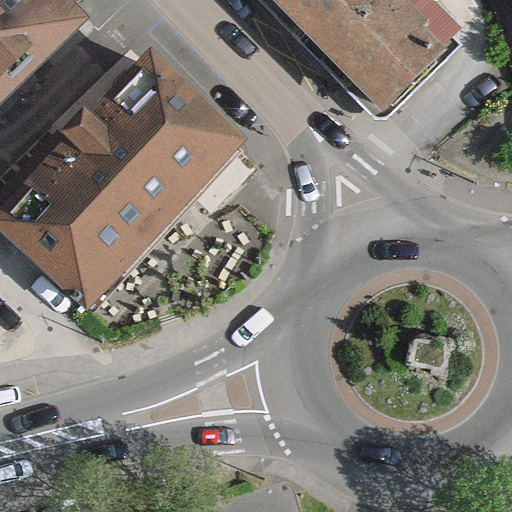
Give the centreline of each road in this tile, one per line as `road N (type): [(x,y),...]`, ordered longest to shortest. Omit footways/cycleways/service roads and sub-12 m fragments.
road 1 (secondary): [(369,235),(307,124),(190,0)]
road 2 (primary): [(30,444),(326,436)]
road 3 (primary): [(293,325),(30,444)]
road 4 (primary): [(326,436),(383,469),(433,471),(479,453),(511,424)]
road 5 (primary): [(369,235),(320,270),(293,325)]
road 6 (primary): [(293,325),(296,384),(326,436)]
